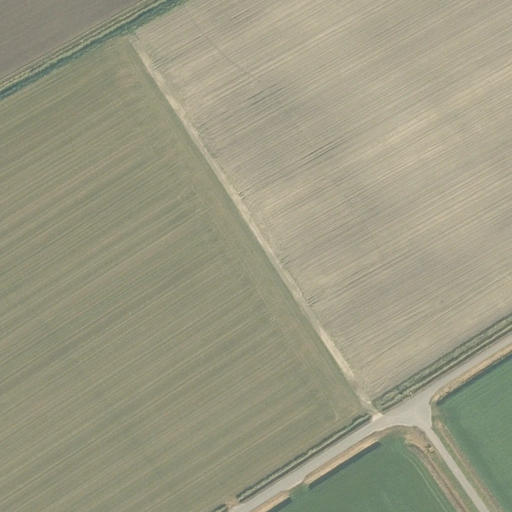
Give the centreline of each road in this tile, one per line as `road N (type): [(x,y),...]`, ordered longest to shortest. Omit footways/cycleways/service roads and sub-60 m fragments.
road 1 (unclassified): [(239,511),(409,402)]
road 2 (unclassified): [(485,511),(409,402)]
road 3 (unclassified): [(409,402),(511,337)]
